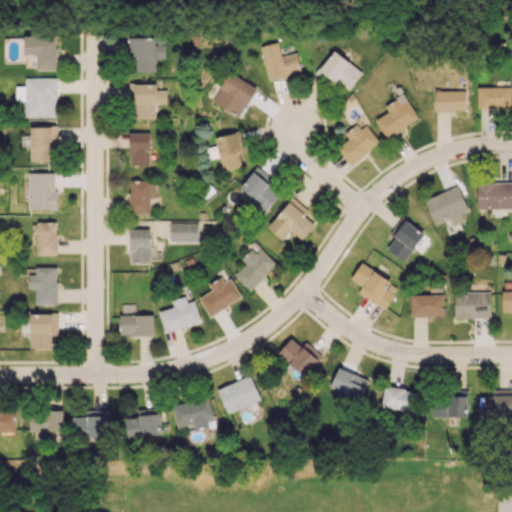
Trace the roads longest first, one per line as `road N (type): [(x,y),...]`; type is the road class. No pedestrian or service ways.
road 1 (residential): [(0,377),(157,375),(236,348),(304,291),(388,183),(449,152),(511,146)]
road 2 (residential): [(96,378),(95,37)]
road 3 (residential): [(304,291),(385,348),(511,357)]
